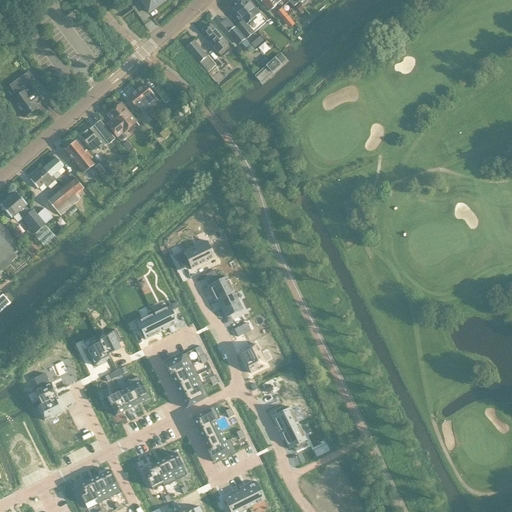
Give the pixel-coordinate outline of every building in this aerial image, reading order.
[(138,0),(139,2),(140,4),(140,3),(148,13),(160,4),(159,3),(162,0),(138,0)] [(247,39),(254,33),(247,24),(260,14),(248,0),(243,0),(233,9),(244,21),(236,27),(247,39)] [(274,0),(262,0),(267,5),(266,6),(270,12),(278,5),(274,0)] [(274,0),(278,5),(282,9),(290,2),(294,6),(298,2),(296,0),(274,0)] [(281,15),(287,23),(291,20),(284,12),(281,15)] [(222,58),(233,49),(213,26),(206,32),(217,46),(217,47),(216,50),(222,58)] [(235,28),(229,33),(239,45),(245,39),(235,28)] [(261,37),(251,44),(255,49),(264,41),(261,37)] [(247,40),(242,43),(248,50),(252,46),(247,40)] [(208,72),(216,66),(195,41),(187,48),(208,72)] [(252,73),(250,75),(262,88),(292,62),(276,44),(249,68),(252,73)] [(11,48),(5,52),(10,58),(16,54),(11,48)] [(33,80),(28,72),(9,86),(16,97),(11,101),(24,118),(28,115),(30,115),(33,114),(33,112),(38,108),(35,105),(46,97),(33,80)] [(144,85),(136,91),(151,110),(159,103),(144,85)] [(153,112),(151,110),(136,91),(128,98),(141,114),(146,110),(150,115),(153,112)] [(165,93),(160,98),(165,103),(170,99),(165,93)] [(123,133),(136,122),(121,104),(107,115),(112,121),(107,126),(121,143),(126,138),(123,133)] [(144,120),(141,122),(148,130),(151,128),(144,120)] [(99,150),(106,144),(108,146),(115,140),(100,121),(93,127),(94,128),(93,130),(92,129),(90,130),(90,129),(80,137),(92,151),(97,147),(99,150)] [(166,128),(159,134),(164,140),(171,133),(166,128)] [(75,141),(64,150),(83,174),(94,165),(90,160),(92,158),(86,151),(84,153),(75,141)] [(101,162),(96,155),(93,158),(103,170),(110,165),(104,159),(101,162)] [(55,158),(43,169),(50,178),(52,176),(56,180),(60,176),(57,172),(63,167),(55,158)] [(50,178),(43,169),(30,180),(38,189),(44,184),(47,188),(56,180),(52,176),(50,178)] [(74,178),(62,188),(76,203),(79,201),(78,200),(80,198),(77,194),(84,189),(74,178)] [(76,203),(62,188),(47,200),(60,216),(76,203)] [(16,193),(0,206),(11,219),(17,213),(35,234),(45,224),(53,218),(45,209),(37,215),(31,208),(27,212),(25,208),(26,207),(26,206),(27,205),(16,193)] [(0,272),(2,271),(3,270),(4,271),(9,266),(9,265),(17,258),(25,250),(22,246),(13,254),(0,238),(0,232),(4,229),(0,224),(0,272)] [(45,225),(35,234),(36,235),(35,236),(43,246),(54,236),(45,225)] [(184,251),(172,257),(179,271),(189,266),(190,268),(191,270),(215,258),(214,256),(213,256),(207,243),(206,241),(184,252),(184,251)] [(0,315),(23,295),(11,281),(2,271),(0,272),(0,315)] [(214,271),(205,275),(210,285),(208,286),(216,302),(234,293),(226,277),(225,277),(225,278),(219,281),(214,271)] [(234,293),(216,302),(225,319),(226,318),(226,317),(241,310),(243,310),(234,293)] [(173,304),(171,305),(174,310),(176,309),(179,307),(177,302),(173,304)] [(169,306),(153,314),(162,332),(178,324),(177,323),(169,308),(170,307),(169,306)] [(153,314),(136,322),(137,324),(145,339),(144,339),(145,340),(162,332),(153,314)] [(243,316),(234,320),(236,325),(245,321),(243,316)] [(245,334),(241,326),(234,330),(237,337),(245,334)] [(100,338),(98,339),(101,343),(108,359),(109,359),(107,355),(121,349),(118,344),(121,342),(115,330),(100,338)] [(99,343),(83,351),(89,363),(92,361),(94,366),(105,361),(108,359),(101,343),(98,339),(99,343)] [(242,351),(239,352),(243,360),(244,360),(250,374),(258,370),(259,370),(267,366),(259,351),(256,344),(243,351),(242,351)] [(187,353),(164,364),(170,376),(192,364),(187,353)] [(204,354),(198,357),(202,364),(207,362),(207,361),(204,354)] [(192,364),(170,376),(175,386),(197,375),(192,364)] [(44,374),(33,379),(38,389),(34,391),(41,405),(37,407),(58,397),(51,383),(49,384),(44,374)] [(197,375),(175,386),(180,397),(203,386),(201,383),(197,375)] [(214,376),(209,379),(212,386),(217,383),(218,383),(214,376)] [(138,377),(127,382),(138,405),(149,399),(138,377)] [(129,387),(118,393),(126,411),(138,405),(127,382),(127,383),(129,387)] [(203,386),(180,397),(186,408),(208,397),(203,386)] [(118,393),(107,398),(116,416),(126,411),(118,393)] [(58,397),(37,407),(44,421),(61,413),(54,399),(58,397)] [(213,407),(191,418),(197,430),(219,419),(213,407)] [(274,416),(272,416),(280,433),(298,424),(290,407),(289,408),(289,409),(286,410),(284,407),(276,411),(277,414),(274,416)] [(230,409),(225,411),(229,418),(234,416),(230,409)] [(219,419),(197,430),(202,440),(220,431),(215,421),(219,419)] [(298,424),(280,433),(289,449),(290,449),(290,448),(296,445),(297,448),(306,444),(304,441),(305,441),(307,440),(298,424)] [(241,430),(236,433),(239,440),(245,437),(241,430)] [(220,431),(202,440),(207,451),(230,440),(229,439),(225,442),(220,431)] [(230,440),(207,451),(213,462),(235,451),(230,440)] [(176,453),(165,459),(176,481),(187,475),(176,453)] [(165,459),(153,464),(164,487),(176,481),(165,459)] [(153,464),(142,470),(152,490),(163,485),(164,487),(153,464)] [(110,470),(99,476),(110,498),(121,493),(110,470)] [(99,476),(87,482),(98,504),(110,498),(99,476)] [(87,482),(76,487),(85,505),(95,500),(97,504),(98,504),(87,482)] [(256,482),(240,491),(248,509),(265,500),(264,499),(256,484),(257,484),(256,482)] [(240,491),(223,499),(224,500),(230,511),(241,511),(248,509),(240,491)]
